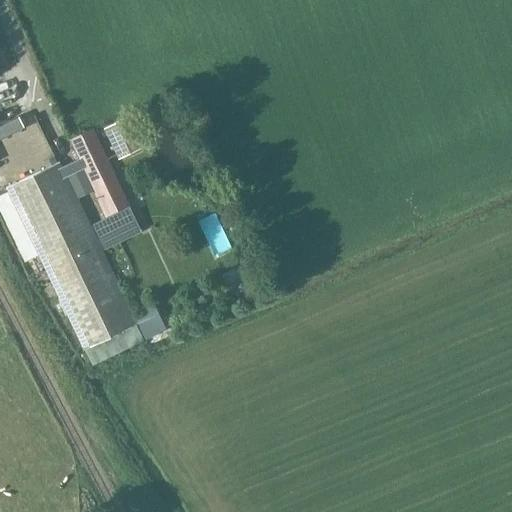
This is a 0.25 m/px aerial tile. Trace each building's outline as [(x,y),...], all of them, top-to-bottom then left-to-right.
[(18,116),(0,125),(0,138),(23,127),(18,116)] [(129,122),(107,133),(121,162),(143,152),(129,122)] [(6,187),(84,350),(136,324),(66,177),(81,170),(105,217),(129,207),(99,143),(76,153),(78,159),(61,167),(59,162),(6,187)] [(57,162),(54,156),(42,162),(45,168),(57,162)] [(136,324),(84,350),(90,366),(163,331),(156,315),(136,324)]
